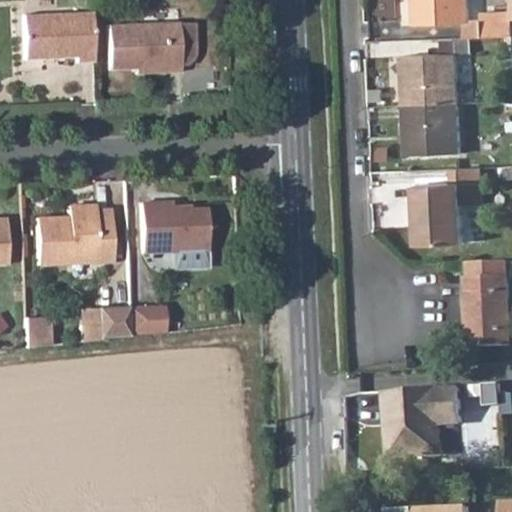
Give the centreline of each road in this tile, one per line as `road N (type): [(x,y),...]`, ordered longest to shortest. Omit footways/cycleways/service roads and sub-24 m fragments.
road 1 (tertiary): [(309,511),(295,143)]
road 2 (residential): [(399,320),(357,245),(347,0)]
road 3 (residential): [(0,150),(295,143)]
road 4 (unknown): [(305,391),(511,381)]
road 5 (tertiary): [(295,143),(288,0)]
